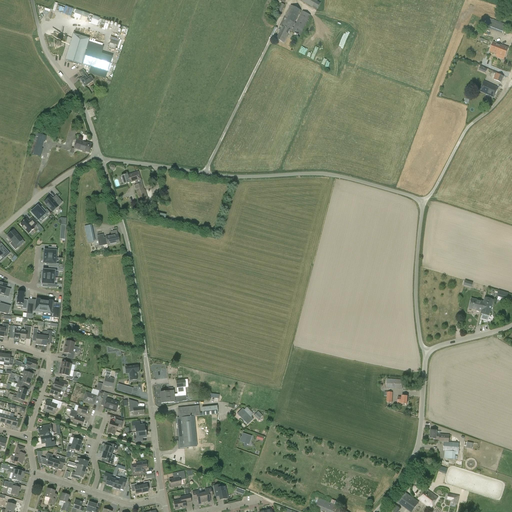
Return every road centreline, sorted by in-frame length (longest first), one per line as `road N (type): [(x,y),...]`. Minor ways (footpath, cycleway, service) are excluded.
road 1 (unclassified): [(421,203),(335,175),(227,176),(101,159)]
road 2 (unclassified): [(145,355),(129,253),(101,159)]
road 3 (unclassified): [(101,159),(80,99),(43,44),(31,0)]
road 4 (unclassified): [(426,352),(417,446),(376,511)]
road 5 (unclassified): [(421,203),(511,72)]
road 6 (unclassified): [(426,352),(415,290),(421,203)]
road 7 (residential): [(163,498),(145,355)]
road 8 (residential): [(29,434),(48,356),(0,344)]
